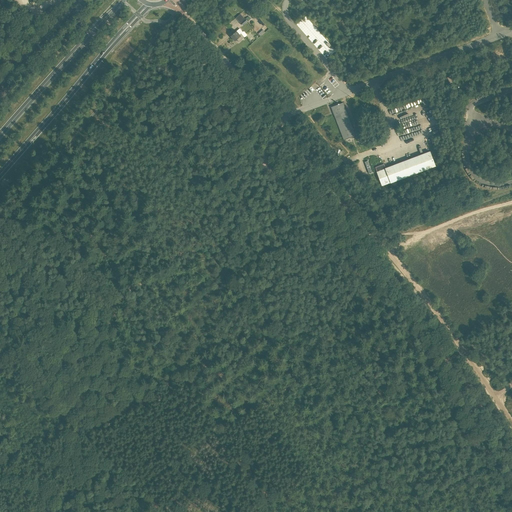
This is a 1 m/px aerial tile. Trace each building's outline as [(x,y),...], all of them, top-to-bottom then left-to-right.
[(240,14),(235,18),(243,26),(249,20),(247,18),(245,19),(242,16),(243,15),(242,14),(241,15),(240,14)] [(237,31),(231,36),(235,42),(237,40),(239,42),(244,37),(241,34),(240,35),(237,31)] [(329,43),(320,34),(316,39),(324,47),(329,43)] [(227,55),(233,51),(230,47),(224,52),(227,55)] [(337,105),(331,107),(331,108),(332,107),(333,111),(334,112),(332,112),(333,114),(334,114),(334,115),(335,115),(336,118),(335,118),(336,118),(337,122),(339,125),(338,125),(338,126),(339,126),(340,129),(341,133),(342,133),(343,136),(342,136),(342,137),(343,137),(344,140),(350,138),(356,136),(355,136),(353,132),(354,132),(353,132),(352,129),(353,129),(352,128),(352,129),(351,125),(349,122),(350,121),(349,121),(348,118),(347,114),(346,114),(345,111),(346,110),(345,109),(345,110),(344,107),(343,104),(343,103),(340,104),(340,103),(337,105)] [(384,164),(375,167),(377,172),(382,186),(391,183),(397,181),(435,166),(430,152),(386,168),(385,168),(384,164)]
